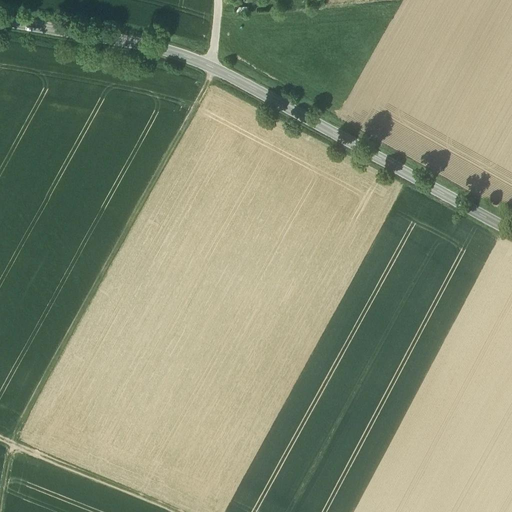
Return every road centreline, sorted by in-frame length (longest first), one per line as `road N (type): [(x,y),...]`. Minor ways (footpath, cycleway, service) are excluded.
road 1 (track): [(6,442),(211,67)]
road 2 (secondary): [(511,237),(211,67)]
road 3 (secondary): [(211,67),(135,43),(0,22)]
road 4 (track): [(6,442),(169,511)]
